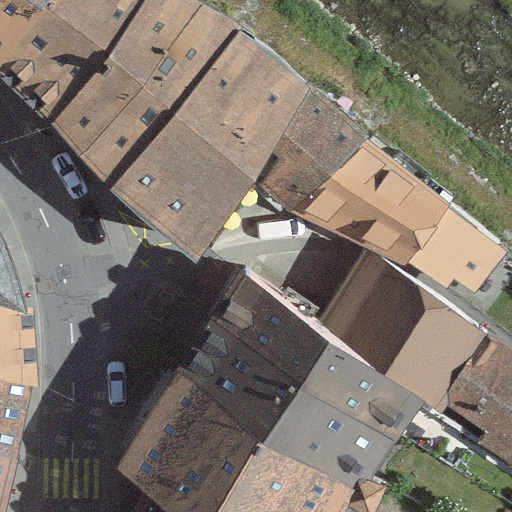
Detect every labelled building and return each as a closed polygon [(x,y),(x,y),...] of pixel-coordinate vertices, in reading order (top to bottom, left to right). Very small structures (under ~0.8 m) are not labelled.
[(74,0),(7,0),(0,9),(0,61),(20,77),(74,0)] [(169,0),(74,0),(20,77),(51,99),(76,128),(169,0)] [(115,165),(222,14),(201,0),(169,0),(76,128),(115,165)] [(157,200),(267,42),(222,14),(115,165),(157,200)] [(157,200),(202,245),(248,182),(284,213),(359,133),(267,42),(157,200)] [(509,252),(359,133),(284,213),(413,259),(451,286),(456,277),(480,293),(509,252)] [(0,287),(19,293),(14,273),(4,243),(0,233),(0,287)] [(445,406),(488,340),(364,259),(315,334),(433,412),(438,415),(445,406)] [(433,412),(315,334),(232,285),(214,312),(408,437),(418,418),(426,422),(433,412)] [(0,365),(25,372),(19,293),(0,287),(0,365)] [(408,437),(214,312),(180,363),(374,489),(408,437)] [(511,469),(511,356),(488,340),(445,406),(491,436),(482,450),(511,469)] [(374,489),(180,363),(123,467),(146,482),(191,511),(353,511),(359,502),(376,511),(386,511),(398,492),(385,486),(379,494),(374,489)] [(0,447),(10,450),(25,372),(0,365),(0,447)] [(0,447),(0,484),(4,485),(10,450),(0,447)] [(191,511),(146,482),(133,511),(191,511)] [(432,511),(398,492),(386,511),(432,511)]
